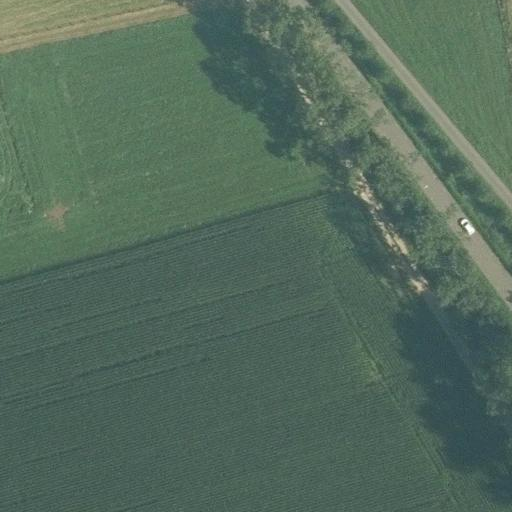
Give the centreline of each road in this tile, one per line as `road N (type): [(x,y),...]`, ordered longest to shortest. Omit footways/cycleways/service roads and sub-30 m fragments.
road 1 (track): [(244,0),(511,447)]
road 2 (unclassified): [(511,296),(292,0)]
road 3 (unclassified): [(511,206),(341,0)]
